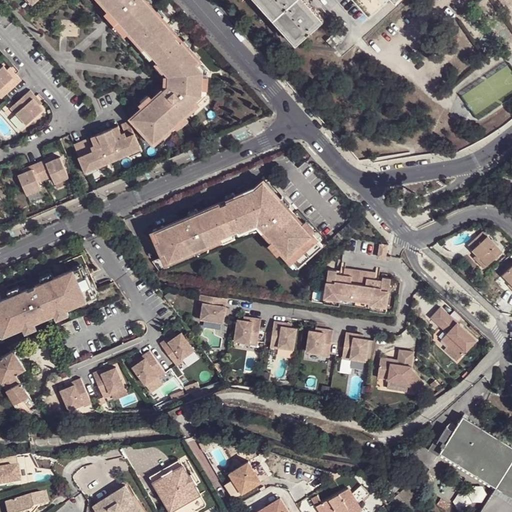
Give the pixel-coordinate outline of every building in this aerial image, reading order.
[(143,107),(131,117),(158,148),(208,104),(209,73),(145,0),(92,0),(167,85),(151,100),(143,107)] [(306,0),(257,0),(296,43),(323,19),(306,0)] [(334,33),(327,40),(334,48),(341,41),(334,33)] [(3,65),(0,67),(0,96),(1,97),(21,80),(15,73),(13,76),(7,69),(3,65)] [(7,69),(13,76),(15,73),(9,67),(7,69)] [(35,96),(30,90),(10,107),(15,114),(16,112),(26,123),(42,109),(38,105),(32,98),(35,96)] [(32,98),(38,105),(41,103),(35,96),(32,98)] [(140,104),(143,107),(151,100),(148,96),(140,104)] [(88,137),(73,143),(83,168),(95,163),(96,166),(128,153),(127,149),(138,144),(128,120),(120,124),(123,131),(120,132),(117,125),(90,136),(93,144),(91,145),(88,137)] [(37,162),(39,165),(54,158),(53,155),(37,162)] [(54,158),(39,165),(44,179),(51,176),(54,182),(68,176),(60,156),(54,158)] [(23,172),(39,165),(37,162),(22,168),(23,172)] [(23,172),(18,174),(26,194),(40,188),(37,182),(44,179),(39,165),(23,172)] [(165,252),(169,261),(221,239),(220,237),(239,229),(240,231),(257,224),(287,257),(289,256),(299,266),(322,245),(313,235),(313,234),(264,180),(256,187),(227,199),(227,201),(221,204),(220,202),(156,229),(160,239),(156,240),(162,253),(165,252)] [(484,232),(469,245),(477,254),(488,266),(503,253),(484,232)] [(387,245),(380,244),(378,257),(385,258),(386,255),(387,245)] [(484,269),(488,266),(477,254),(474,257),(484,269)] [(0,342),(100,299),(84,263),(36,283),(37,284),(30,287),(30,286),(0,298),(0,342)] [(511,265),(502,275),(511,285),(511,265)] [(376,271),(345,266),(344,273),(343,280),(336,279),(335,279),(335,280),(327,279),(324,296),(341,299),(341,296),(371,301),(371,304),(387,306),(390,289),(389,289),(381,287),(382,285),(381,285),(374,284),(375,278),(376,271)] [(338,269),(329,268),(327,279),(335,280),(335,279),(336,279),(337,272),(338,269)] [(383,276),(382,279),(381,285),(382,285),(381,287),(389,289),(391,277),(383,276)] [(228,298),(200,293),(199,302),(203,302),(201,311),(200,318),(200,319),(224,323),(225,315),(225,316),(226,307),(228,298)] [(323,303),(340,306),(341,303),(341,299),(324,296),(323,303)] [(341,299),(341,303),(369,307),(370,303),(371,304),(371,301),(341,296),(341,299)] [(369,310),(386,313),(387,306),(371,304),(370,303),(369,307),(369,310)] [(449,330),(457,321),(441,306),(431,317),(441,326),(443,324),(449,330)] [(256,318),(253,317),(252,321),(243,320),(236,319),(233,341),(249,344),(249,345),(257,346),(261,319),(256,318)] [(282,322),(274,320),(270,348),(278,349),(278,348),(294,351),(298,328),(291,327),(282,326),(282,322)] [(449,330),(447,333),(454,339),(466,350),(476,339),(457,321),(449,330)] [(328,329),(325,329),(325,332),(316,331),(308,330),(305,353),(321,355),(321,356),(329,357),(333,330),(328,329)] [(89,345),(94,343),(88,331),(84,334),(89,345)] [(160,342),(177,365),(184,360),(182,358),(194,349),(181,331),(176,335),(169,340),(167,337),(166,337),(160,342)] [(354,333),(346,332),(342,359),(350,360),(366,362),(370,339),(363,338),(354,337),(354,333)] [(454,339),(447,333),(441,339),(448,345),(454,339)] [(80,349),(89,345),(84,334),(75,338),(80,349)] [(454,339),(448,345),(460,357),(466,350),(454,339)] [(94,343),(89,345),(93,352),(98,349),(94,343)] [(93,352),(89,345),(80,349),(84,356),(93,352)] [(0,357),(0,379),(2,382),(15,374),(26,367),(14,348),(0,357)] [(166,372),(150,349),(143,354),(145,358),(138,363),(133,366),(145,384),(157,375),(159,377),(166,372)] [(414,351),(399,349),(398,358),(399,359),(399,363),(390,361),(390,357),(381,356),(378,377),(387,378),(388,379),(405,381),(415,392),(425,382),(412,369),(413,365),(412,365),(414,351)] [(145,358),(143,354),(135,360),(138,363),(145,358)] [(100,369),(92,372),(103,398),(111,394),(110,392),(124,386),(115,366),(110,369),(101,372),(100,369)] [(2,382),(7,389),(20,381),(15,374),(2,382)] [(72,381),(74,384),(65,388),(60,390),(69,410),(82,404),(84,406),(91,403),(80,377),(72,381)] [(438,385),(435,380),(430,384),(434,388),(438,385)] [(16,403),(24,399),(29,394),(20,381),(7,389),(16,403)] [(31,411),(38,406),(29,394),(24,399),(31,411)] [(24,399),(16,403),(25,415),(31,411),(24,399)] [(511,462),(511,446),(464,416),(455,431),(441,452),(442,453),(496,487),(511,462)] [(441,452),(455,431),(447,426),(439,441),(436,439),(430,449),(440,455),(442,453),(441,452)] [(174,469),(183,463),(181,459),(150,477),(153,481),(162,475),(161,474),(173,467),(174,469)] [(511,477),(511,462),(496,487),(511,497),(511,484),(509,482),(511,477)] [(162,475),(153,481),(171,511),(201,494),(195,484),(188,473),(183,463),(174,469),(162,475)] [(251,464),(233,475),(244,495),(263,484),(270,480),(262,466),(255,471),(251,464)] [(161,474),(162,475),(174,469),(173,467),(161,474)] [(18,468),(0,470),(0,486),(21,483),(18,468)] [(188,473),(195,484),(198,483),(191,471),(188,473)] [(142,511),(125,485),(93,505),(96,511),(142,511)] [(318,497),(312,500),(319,511),(361,511),(357,505),(362,501),(363,502),(368,498),(367,496),(369,495),(361,486),(351,495),(348,489),(322,504),(318,497)] [(44,494),(5,503),(6,511),(30,511),(32,509),(47,505),(44,494)] [(288,511),(281,499),(267,508),(269,511),(288,511)]
